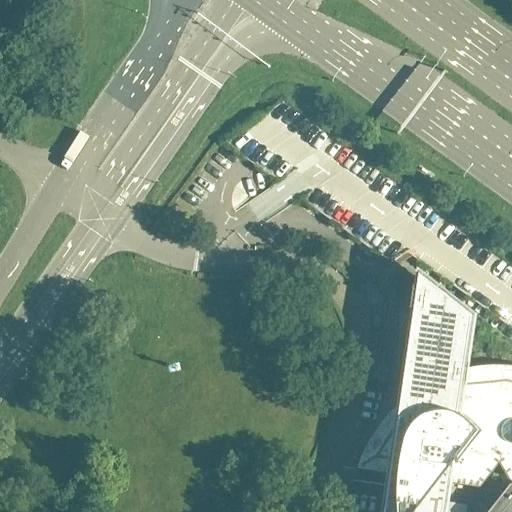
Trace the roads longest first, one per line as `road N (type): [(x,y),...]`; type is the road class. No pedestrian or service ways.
road 1 (unclassified): [(306,511),(348,405),(358,348),(350,301),(308,267),(195,258),(103,217)]
road 2 (primary): [(264,0),(511,167)]
road 3 (secondary): [(103,217),(250,0)]
road 4 (secondary): [(183,0),(58,183)]
road 5 (secondary): [(0,364),(103,217)]
